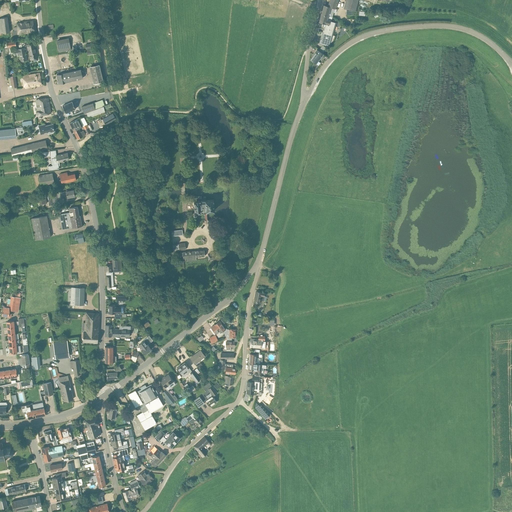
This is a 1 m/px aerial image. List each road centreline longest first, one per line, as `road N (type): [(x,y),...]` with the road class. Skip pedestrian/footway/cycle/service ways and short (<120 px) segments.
road 1 (unclassified): [(105,394),(97,240),(84,168),(50,88),(37,0)]
road 2 (unclassified): [(143,511),(183,451),(238,399),(259,260)]
road 3 (tertiary): [(306,99),(343,47),(379,31),(462,28),(511,62)]
road 4 (tertiary): [(259,260),(306,99)]
road 5 (tertiary): [(105,394),(229,299)]
